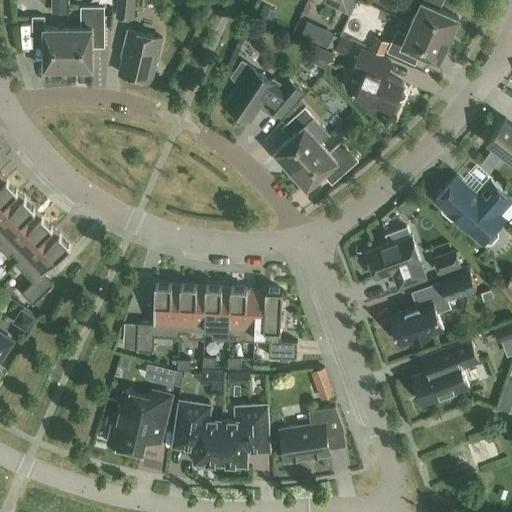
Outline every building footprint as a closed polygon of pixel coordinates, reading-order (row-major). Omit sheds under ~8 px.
[(133,16),(134,0),(117,0),(116,15),(133,16)] [(326,0),(347,9),(351,0),(326,0)] [(412,22),(449,39),(459,17),(440,8),(443,0),(409,0),(407,6),(417,11),(412,22)] [(69,26),(69,67),(93,67),(93,46),(105,46),(105,5),(81,6),(81,26),(69,26)] [(69,67),(69,26),(45,26),(45,15),(33,15),(33,46),(45,46),(45,67),(69,67)] [(327,44),(332,31),(307,20),(301,33),(327,44)] [(439,61),(449,39),(412,22),(402,44),(392,40),(387,51),(415,63),(420,52),(439,61)] [(152,79),(163,36),(128,28),(124,46),(127,47),(125,53),(123,53),(119,71),(152,79)] [(401,98),(405,96),(407,92),(406,88),(403,85),(404,82),(386,74),(391,61),(361,48),(351,72),(362,77),(356,92),(358,92),(355,98),(370,105),(373,99),(392,108),(397,98),(401,98)] [(239,85),(227,103),(233,107),(232,108),(232,109),(232,110),(232,111),(232,112),(232,113),(233,114),(233,115),(234,116),(235,116),(236,117),(237,117),(238,117),(239,117),(240,117),(241,117),(241,116),(242,116),(242,115),(243,115),(243,114),(250,118),(258,105),(262,107),(266,107),(269,104),(281,114),(302,89),(289,78),(284,84),(274,77),(272,80),(252,66),(242,59),(232,74),(237,80),(240,84),(239,85)] [(289,170),(320,143),(311,134),(320,126),(303,108),(284,125),(292,135),(273,152),(289,170)] [(511,123),(505,118),(488,140),(511,158),(511,123)] [(320,143),(289,170),(305,188),(324,171),(333,182),(357,161),(340,142),(328,152),(320,143)] [(0,207),(18,190),(0,172),(0,207)] [(480,192),(476,192),(457,175),(435,199),(444,206),(443,210),(452,217),(455,216),(483,241),(486,239),(487,240),(491,240),(496,234),(496,231),(494,229),(504,218),(499,212),(511,197),(491,179),(480,192)] [(0,242),(36,208),(18,190),(0,207),(0,238),(2,240),(0,241),(0,242)] [(16,262),(53,226),(36,208),(0,242),(0,245),(10,256),(13,252),(19,258),(16,262)] [(53,226),(16,262),(33,280),(22,291),(34,303),(54,283),(43,272),(53,262),(55,264),(62,257),(60,255),(71,245),(53,226)] [(390,242),(367,251),(376,276),(393,270),(399,286),(426,276),(420,260),(421,259),(412,234),(411,232),(410,232),(407,226),(387,233),(390,242)] [(455,248),(432,256),(437,272),(461,264),(455,248)] [(414,341),(432,335),(430,332),(444,327),(438,311),(451,306),(448,297),(477,287),(470,268),(440,279),(444,291),(416,301),(417,305),(390,314),(395,326),(392,330),(396,339),(399,340),(401,342),(413,338),(414,341)] [(511,301),(511,275),(500,286),(511,301)] [(363,299),(375,293),(368,279),(356,285),(363,299)] [(178,335),(181,284),(155,282),(155,298),(152,297),(152,307),(154,307),(154,321),(138,321),(137,349),(154,350),(154,334),(178,335)] [(203,336),(206,285),(181,284),(178,335),(180,335),(180,331),(188,331),(188,336),(203,336)] [(229,338),(231,286),(206,285),(203,336),(205,337),(205,332),(213,332),(213,337),(229,338)] [(254,339),(257,287),(231,286),(229,338),(230,338),(230,333),(238,333),(238,338),(254,339)] [(297,356),(297,340),(280,339),(283,288),(257,287),(254,339),(269,340),(269,355),(297,356)] [(26,328),(34,316),(22,309),(16,317),(16,318),(15,320),(17,322),(26,328)] [(12,340),(0,331),(0,359),(9,345),(12,340)] [(442,398),(456,393),(455,390),(470,385),(463,366),(480,360),(471,337),(422,355),(427,368),(412,374),(423,402),(441,395),(442,398)] [(216,365),(216,355),(203,354),(203,365),(216,365)] [(241,366),(241,356),(229,356),(228,366),(241,366)] [(190,368),(191,358),(178,358),(178,368),(190,368)] [(310,375),(320,402),(335,397),(325,370),(310,375)] [(164,424),(172,393),(152,389),(151,395),(136,391),(134,399),(122,396),(119,412),(116,411),(108,442),(143,450),(150,421),(164,424)] [(511,410),(511,393),(502,390),(497,405),(511,410)] [(222,462),(224,419),(209,418),(211,404),(178,399),(172,444),(195,448),(195,460),(199,460),(201,465),(210,465),(212,461),(222,462)] [(224,419),(222,462),(230,462),(232,466),(241,466),(243,462),(247,463),(248,450),(272,449),(269,403),(236,405),(237,419),(224,419)] [(286,459),(331,452),(327,432),(344,429),(344,425),(336,404),(309,408),(311,423),(281,428),(286,459)] [(434,451),(442,477),(499,458),(490,432),(434,451)]
